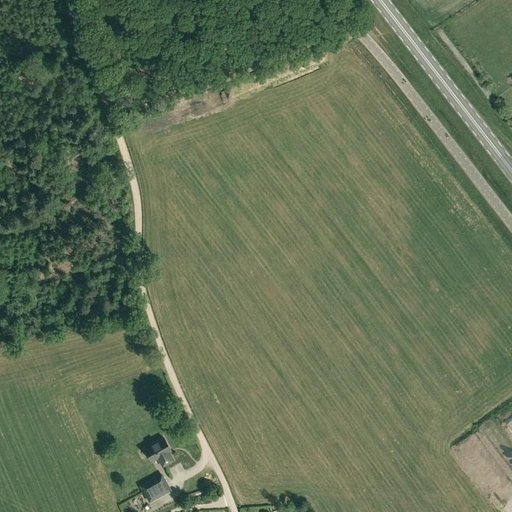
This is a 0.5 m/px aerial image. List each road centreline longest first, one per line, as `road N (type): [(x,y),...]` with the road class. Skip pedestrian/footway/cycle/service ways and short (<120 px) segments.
road 1 (unclassified): [(511,223),(388,63),(325,0)]
road 2 (primary): [(511,172),(379,0)]
road 3 (unclassified): [(511,124),(438,29)]
